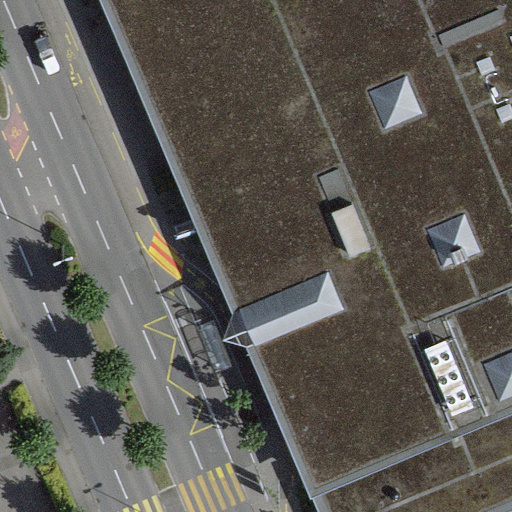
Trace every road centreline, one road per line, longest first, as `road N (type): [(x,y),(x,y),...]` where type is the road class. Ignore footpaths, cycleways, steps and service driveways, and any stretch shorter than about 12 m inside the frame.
road 1 (residential): [(219,511),(5,0)]
road 2 (residential): [(0,224),(118,511)]
